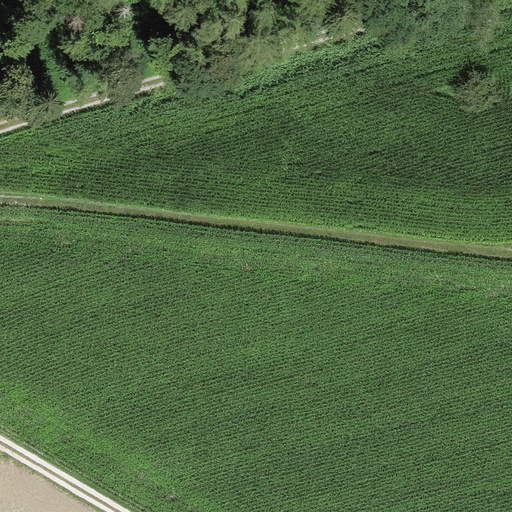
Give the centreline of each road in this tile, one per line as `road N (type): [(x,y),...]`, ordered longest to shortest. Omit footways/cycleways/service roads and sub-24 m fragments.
road 1 (track): [(0,127),(424,0)]
road 2 (track): [(120,511),(0,440)]
